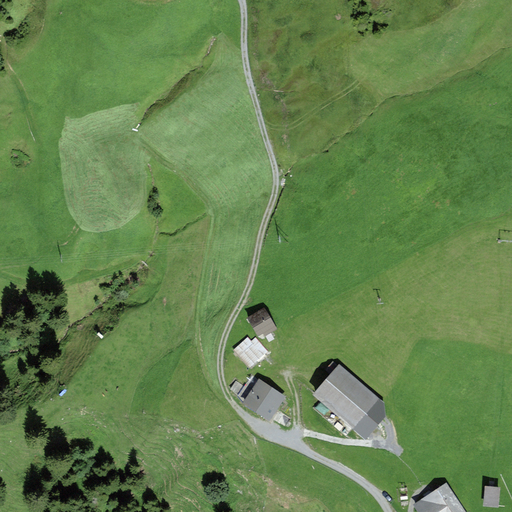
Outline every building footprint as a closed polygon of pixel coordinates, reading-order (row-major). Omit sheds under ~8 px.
[(263,309),(248,318),(258,335),(263,332),(265,336),(270,333),(276,330),(263,309)] [(251,342),(247,338),(234,350),(251,368),(267,352),(255,339),(251,342)] [(379,402),(338,365),(311,394),(352,431),(379,402)] [(260,384),(262,382),(252,376),(245,387),(239,395),(238,397),(247,403),(260,384)] [(239,395),(245,387),(236,381),(231,390),(239,395)] [(260,384),(247,403),(256,409),(268,417),(281,398),(260,384)] [(383,406),(379,402),(352,431),(365,440),(386,416),(383,406)] [(493,485),(485,485),(483,505),(498,506),(500,486),(493,485)] [(463,511),(446,486),(415,505),(419,511),(463,511)]
